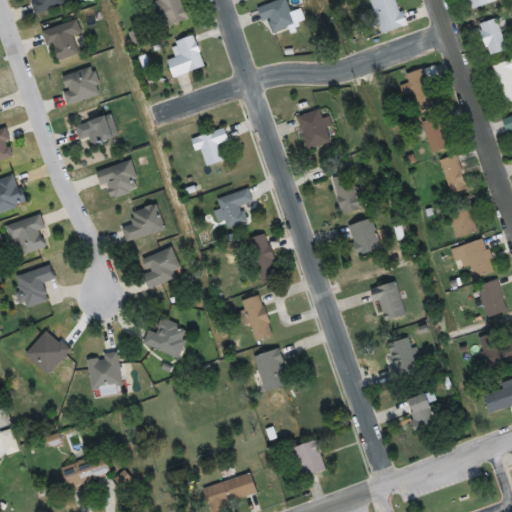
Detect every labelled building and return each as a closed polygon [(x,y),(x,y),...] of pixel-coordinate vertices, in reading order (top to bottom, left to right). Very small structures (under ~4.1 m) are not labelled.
[(68,5),(66,0),(32,0),(36,14),(68,5)] [(189,20),(183,0),(154,0),(163,27),(189,20)] [(296,25),(287,0),(279,0),(257,8),(262,23),(269,20),(274,33),(296,25)] [(406,27),(398,0),(371,0),(381,34),(406,27)] [(497,1),(497,0),(466,0),(471,11),(497,1)] [(490,57),(508,50),(495,18),(478,25),(490,57)] [(55,62),(80,56),(74,36),(82,33),(78,21),(46,30),(55,62)] [(173,77),(205,67),(195,36),(173,43),(177,57),(168,60),(173,77)] [(511,59),(492,67),(505,104),(511,101),(511,59)] [(69,104),(102,95),(95,67),(62,76),(69,104)] [(419,113),(436,108),(428,77),(434,76),(432,68),(398,77),(404,97),(414,94),(419,113)] [(297,117),(308,150),(333,142),(326,119),(323,120),(320,110),(297,117)] [(81,140),(90,137),(93,146),(117,137),(109,115),(76,127),(81,140)] [(511,115),(503,119),(508,132),(511,130),(511,115)] [(455,147),(438,116),(420,125),(437,156),(455,147)] [(0,129),(0,162),(15,157),(5,128),(0,129)] [(220,144),(229,142),(226,129),(192,137),(195,150),(202,149),(205,166),(224,162),(220,144)] [(451,196),(468,191),(458,157),(441,161),(451,196)] [(97,171),(102,189),(109,187),(112,198),(140,190),(133,161),(97,171)] [(358,194),(353,173),(334,177),(342,216),(368,210),(365,192),(358,194)] [(0,180),(0,214),(27,202),(14,174),(0,180)] [(225,220),(227,229),(249,222),(244,206),(255,203),(251,189),(217,199),(220,211),(214,213),(217,222),(225,220)] [(133,224),(122,228),(127,243),(166,230),(158,204),(130,213),(133,224)] [(469,208),(448,216),(458,241),(479,232),(469,208)] [(7,225),(11,241),(20,238),(25,255),(46,248),(41,231),(46,229),(42,215),(7,225)] [(383,249),(373,219),(349,227),(359,257),(383,249)] [(248,240),(261,285),(280,280),(267,235),(248,240)] [(493,275),(487,241),(466,245),(472,278),(493,275)] [(146,258),(151,274),(145,276),(150,288),(177,279),(175,272),(181,269),(174,248),(146,258)] [(50,302),(45,283),(55,280),(51,267),(15,277),(24,309),(50,302)] [(489,319),(509,311),(498,280),(477,288),(489,319)] [(384,323),(408,315),(397,282),(374,290),(384,323)] [(256,343),(274,336),(260,295),(242,302),(256,343)] [(144,345),(178,360),(191,331),(164,319),(157,334),(150,330),(144,345)] [(486,369),(511,361),(511,337),(506,339),(503,331),(478,338),(486,369)] [(415,348),(413,349),(410,338),(388,344),(398,380),(422,373),(415,348)] [(265,393),(291,386),(281,350),(255,357),(265,393)] [(93,391),(100,390),(102,399),(120,396),(118,388),(124,387),(119,354),(88,359),(93,391)] [(511,380),(483,390),(491,413),(511,406),(511,380)] [(439,429),(428,394),(407,400),(418,436),(439,429)] [(0,435),(8,455),(20,450),(11,429),(0,434),(0,435)] [(327,471),(318,441),(293,449),(302,478),(327,471)] [(63,467),(68,487),(112,476),(107,456),(63,467)] [(211,511),(259,496),(251,473),(202,490),(209,511),(211,511)]
